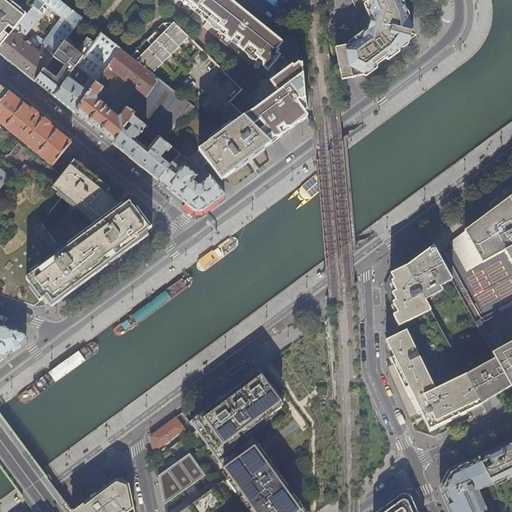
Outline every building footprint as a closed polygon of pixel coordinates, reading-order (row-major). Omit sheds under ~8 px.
[(0,0),(0,48),(26,16),(5,0),(0,0)] [(56,0),(36,0),(31,7),(32,8),(26,16),(0,48),(0,53),(13,65),(35,82),(45,69),(54,57),(64,43),(81,19),(56,0)] [(282,44),(228,0),(178,0),(268,72),(280,57),(277,54),(279,52),(277,50),(282,44)] [(411,31),(397,0),(375,0),(364,5),(354,9),(357,16),(348,19),(344,26),(343,27),(342,30),(342,33),(342,36),(342,38),(344,46),(340,47),(336,48),(343,80),(347,79),(364,76),(408,43),(411,31)] [(151,75),(188,37),(173,23),(164,23),(162,25),(167,30),(160,38),(155,32),(146,41),(152,46),(141,56),(136,51),(129,57),(151,75)] [(105,71),(120,51),(121,50),(101,34),(94,44),(54,98),(63,105),(74,114),(96,83),(90,78),(90,77),(81,71),(90,60),(105,71)] [(54,98),(94,44),(86,39),(81,47),(78,45),(74,50),(64,43),(54,57),(66,67),(57,79),(45,69),(35,82),(44,90),(54,98)] [(302,116),(301,113),(301,111),(301,108),(297,103),(299,101),(301,102),(302,102),(303,102),(304,101),(304,98),(304,96),(303,95),(302,94),(301,94),(300,94),(299,95),(297,94),(303,90),(300,86),(302,84),(300,81),(303,81),(302,66),(299,66),(299,65),(292,70),(291,68),(270,84),(277,95),(276,96),(280,102),(272,108),(268,102),(253,113),(244,117),(253,126),(260,121),(264,128),(259,132),(271,144),(275,141),(282,135),(278,130),(283,126),(285,127),(286,128),(288,128),(290,128),(292,128),(295,126),(291,121),(293,119),(296,117),(299,121),(301,119),(302,116)] [(105,90),(96,83),(74,114),(92,128),(113,144),(133,117),(125,111),(118,121),(95,104),(105,90)] [(0,85),(0,104),(9,93),(0,85)] [(41,118),(9,93),(0,104),(0,123),(29,146),(26,149),(41,161),(53,166),(72,143),(41,118)] [(161,159),(166,152),(168,153),(172,148),(133,117),(113,144),(146,171),(158,181),(167,170),(170,166),(161,159)] [(268,146),(271,144),(259,132),(253,126),(244,117),(187,160),(201,170),(208,163),(221,181),(249,160),(268,146)] [(9,177),(0,169),(0,145),(4,140),(0,136),(0,129),(1,128),(0,126),(0,203),(13,188),(5,182),(9,177)] [(0,295),(34,306),(48,296),(54,303),(74,288),(126,249),(140,238),(139,237),(149,230),(136,211),(129,203),(121,209),(119,211),(105,194),(107,192),(109,189),(103,184),(74,161),(63,175),(62,176),(60,178),(58,178),(55,179),(51,179),(50,179),(47,178),(29,169),(13,188),(0,203),(0,295)] [(224,194),(216,184),(211,177),(200,185),(198,185),(194,181),(197,177),(184,166),(181,170),(173,164),(167,170),(177,177),(168,189),(178,197),(185,203),(195,210),(202,211),(209,206),(224,194)] [(177,177),(167,170),(158,181),(164,186),(168,189),(177,177)] [(121,209),(107,192),(105,194),(119,211),(121,209)] [(511,195),(490,212),(464,231),(482,263),(504,250),(511,265),(511,341),(492,354),(496,359),(511,387),(511,385),(511,195)] [(152,228),(138,210),(136,211),(149,230),(152,228)] [(482,263),(464,231),(448,243),(465,272),(482,263)] [(435,249),(433,246),(406,266),(425,300),(443,291),(440,286),(452,280),(435,249)] [(425,300),(406,266),(392,273),(385,287),(396,313),(386,318),(394,336),(386,340),(393,356),(390,358),(392,364),(387,367),(409,418),(420,413),(428,429),(481,403),(466,375),(425,300)] [(0,360),(20,346),(26,341),(25,334),(0,325),(0,360)] [(506,342),(498,329),(486,335),(494,349),(506,342)] [(511,387),(496,359),(466,375),(481,403),(482,403),(511,387)] [(195,418),(189,423),(195,430),(229,477),(179,511),(301,511),(245,433),(283,405),(258,372),(195,418)] [(149,436),(153,452),(185,429),(175,417),(167,423),(149,436)] [(511,440),(479,457),(492,485),(501,481),(500,479),(511,473),(511,440)] [(188,453),(158,476),(163,505),(205,475),(188,453)] [(486,511),(477,491),(492,485),(479,457),(449,472),(440,488),(450,511),(486,511)] [(128,511),(133,508),(128,484),(116,480),(86,502),(72,511),(128,511)] [(416,511),(410,495),(403,493),(395,499),(379,510),(376,511),(416,511)]
